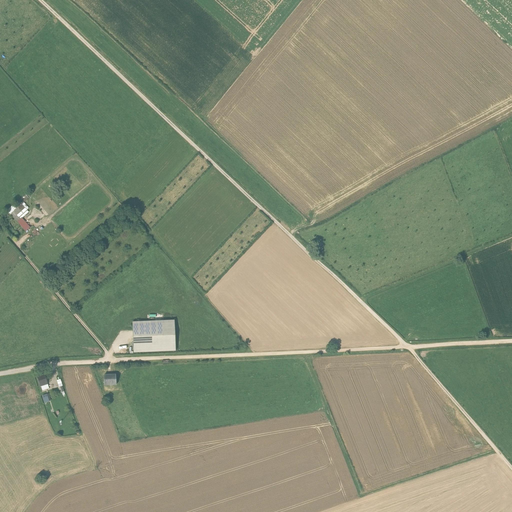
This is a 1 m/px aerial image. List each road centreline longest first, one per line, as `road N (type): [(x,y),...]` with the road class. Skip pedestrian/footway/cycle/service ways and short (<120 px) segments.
road 1 (track): [(511,468),(383,323),(40,0)]
road 2 (track): [(109,360),(511,342)]
road 3 (track): [(0,225),(109,360)]
